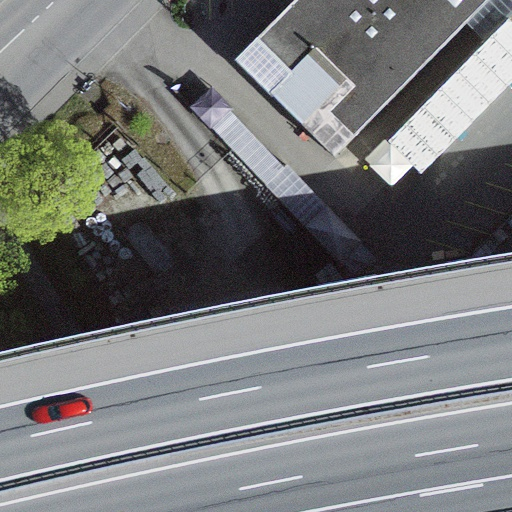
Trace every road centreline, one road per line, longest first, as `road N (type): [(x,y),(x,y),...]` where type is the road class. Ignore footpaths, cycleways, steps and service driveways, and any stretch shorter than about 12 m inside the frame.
road 1 (motorway): [(511,342),(0,443)]
road 2 (motorway): [(129,511),(511,439)]
